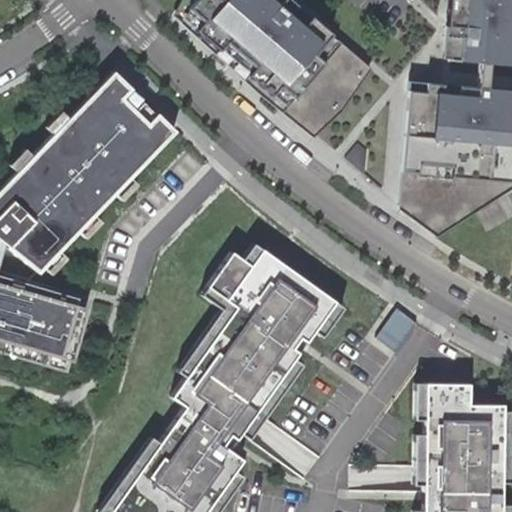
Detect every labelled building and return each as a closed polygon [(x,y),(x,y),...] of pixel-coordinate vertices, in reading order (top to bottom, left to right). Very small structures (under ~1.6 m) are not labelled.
[(372,68),(292,0),(197,0),(182,17),(316,133),(372,68)] [(511,0),(449,0),(444,61),(480,64),(490,64),(511,66),(511,0)] [(490,64),(480,64),(478,89),(487,89),(490,64)] [(137,101),(107,73),(0,184),(4,189),(0,192),(0,353),(63,371),(83,298),(25,281),(168,131),(137,101)] [(478,89),(412,82),(401,206),(429,230),(511,185),(511,91),(487,89),(478,89)] [(259,251),(251,245),(239,261),(228,253),(198,296),(218,311),(174,372),(182,378),(168,398),(182,408),(156,444),(148,439),(95,511),(203,511),(240,460),(220,446),(228,436),(234,440),(238,434),(247,440),(300,366),(291,360),(296,354),(290,350),(297,339),(303,343),(311,332),(319,338),(340,309),(320,293),(259,251)] [(396,348),(417,319),(399,306),(378,335),(396,348)] [(422,385),(412,384),(411,421),(421,422),(421,436),(411,436),(410,488),(420,488),(420,511),(410,511),(508,511),(508,504),(498,504),(499,485),(508,485),(510,412),(500,411),(500,406),(467,405),(467,384),(422,385)]
